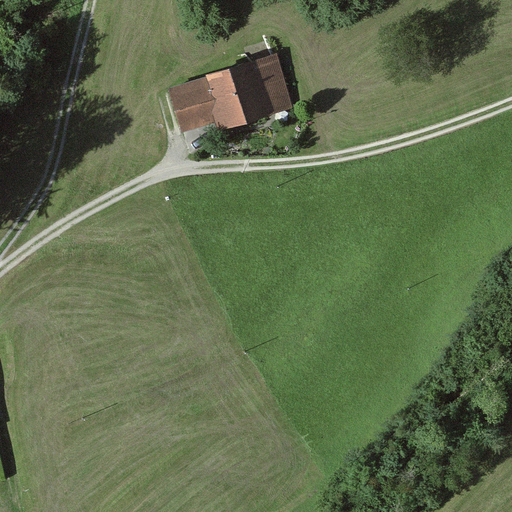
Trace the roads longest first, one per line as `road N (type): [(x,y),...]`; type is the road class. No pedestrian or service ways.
road 1 (track): [(511,103),(386,146),(173,170),(77,215),(0,273)]
road 2 (track): [(92,0),(46,183),(0,252)]
